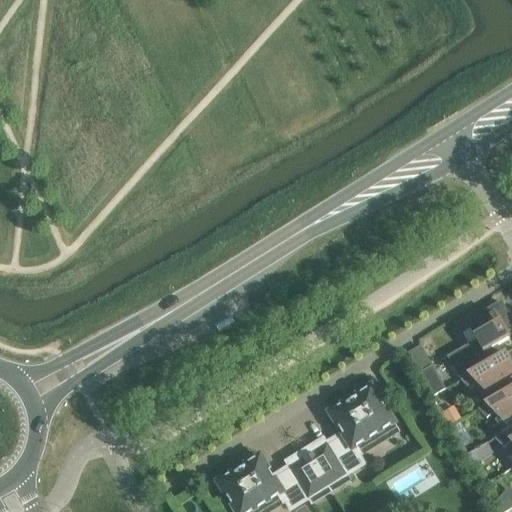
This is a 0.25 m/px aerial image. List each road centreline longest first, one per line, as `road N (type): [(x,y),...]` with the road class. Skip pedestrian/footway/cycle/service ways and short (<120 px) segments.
road 1 (tertiary): [(108,348),(457,132)]
road 2 (residential): [(173,484),(511,272)]
